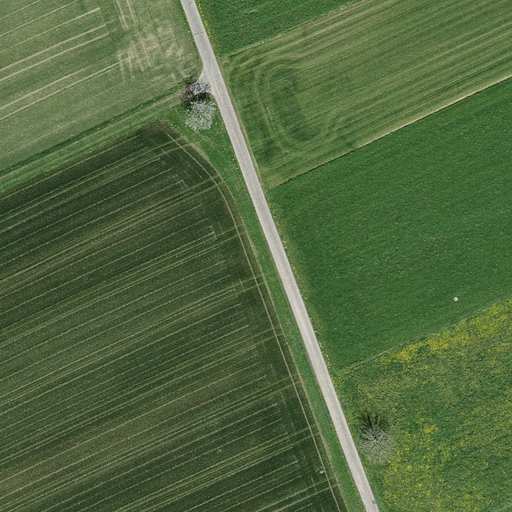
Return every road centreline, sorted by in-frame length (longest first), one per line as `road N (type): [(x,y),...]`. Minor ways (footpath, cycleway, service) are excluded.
road 1 (track): [(188,0),(374,511)]
road 2 (track): [(221,90),(0,194)]
